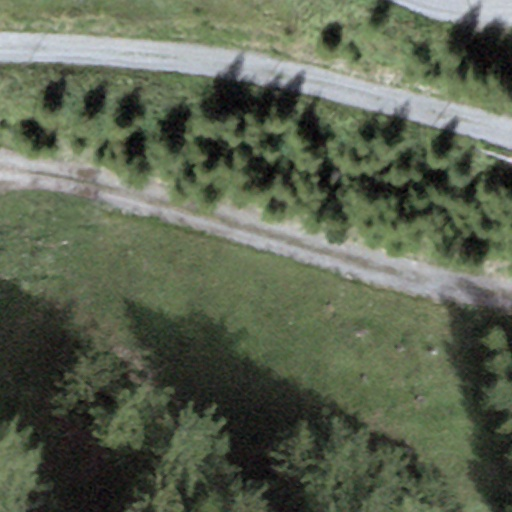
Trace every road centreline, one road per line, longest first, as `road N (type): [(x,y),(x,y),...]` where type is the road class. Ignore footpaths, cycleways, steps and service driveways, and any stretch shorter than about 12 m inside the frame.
road 1 (track): [(511,297),(422,286),(91,186),(0,170)]
road 2 (track): [(0,48),(136,53),(269,75),(511,134)]
